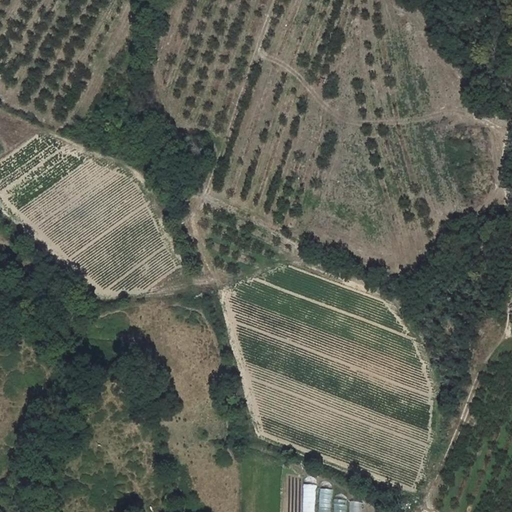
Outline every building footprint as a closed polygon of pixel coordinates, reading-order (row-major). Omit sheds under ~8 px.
[(259,511),(261,457),(249,457),(247,511),(259,511)] [(291,511),(293,470),(280,470),(279,511),(291,511)] [(304,484),(302,511),(315,511),(317,485),(304,484)] [(321,490),(319,511),(331,511),(333,490),(321,490)] [(334,499),(333,511),(346,511),(347,500),(334,499)] [(348,511),(361,511),(362,501),(349,501),(348,511)]
